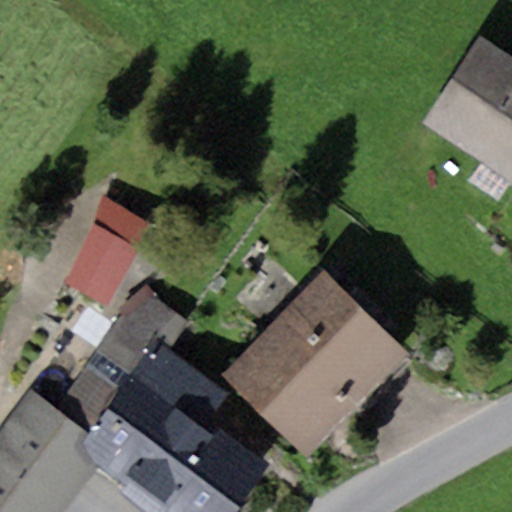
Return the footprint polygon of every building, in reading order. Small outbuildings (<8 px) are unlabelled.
[(511,56),(482,36),(422,124),(511,184),(511,56)] [(148,225),(105,204),(65,286),(107,306),(148,225)] [(225,376),(304,457),(409,355),(330,274),(225,376)] [(223,393),(167,353),(188,323),(139,289),(56,410),(95,439),(82,457),(97,468),(159,511),(239,511),(271,468),(204,420),(223,393)] [(0,511),(65,511),(97,468),(82,457),(95,439),(56,410),(28,390),(0,428),(0,511)]
